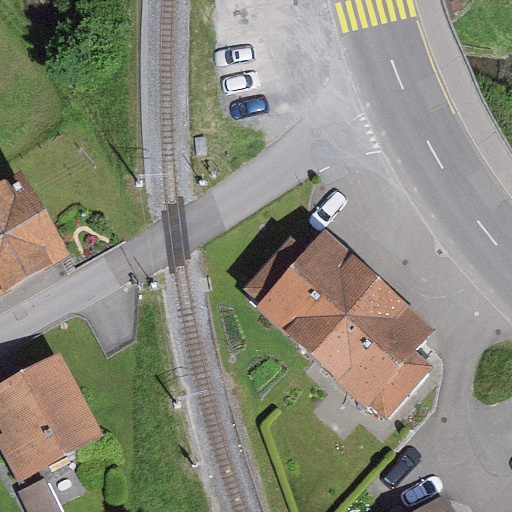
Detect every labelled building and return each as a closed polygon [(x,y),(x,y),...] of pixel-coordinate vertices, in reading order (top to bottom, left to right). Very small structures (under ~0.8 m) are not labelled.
[(0,197),(0,287),(74,248),(37,178),(0,197)] [(313,256),(292,238),(244,293),(386,417),(430,367),(422,359),(448,330),(335,231),(313,256)] [(0,418),(8,433),(0,437),(0,458),(14,486),(110,436),(68,355),(0,390),(0,418)] [(66,511),(49,480),(20,495),(28,511),(66,511)] [(465,511),(455,493),(419,511),(465,511)]
